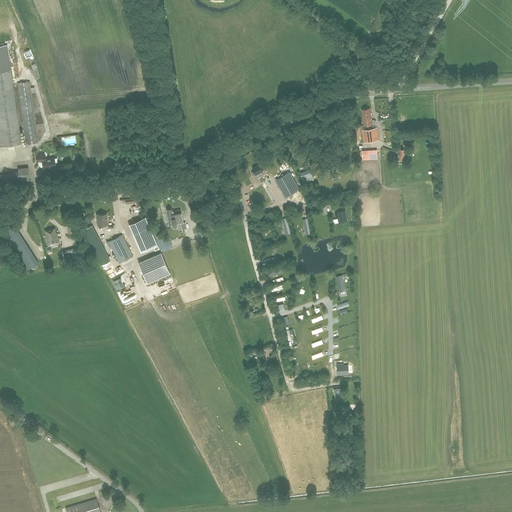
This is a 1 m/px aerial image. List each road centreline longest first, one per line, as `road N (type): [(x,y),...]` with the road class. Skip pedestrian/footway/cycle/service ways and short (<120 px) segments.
road 1 (tertiary): [(0,202),(175,187),(328,103),(402,89)]
road 2 (unclassified): [(141,511),(0,402)]
road 3 (track): [(270,317),(291,389),(339,382)]
